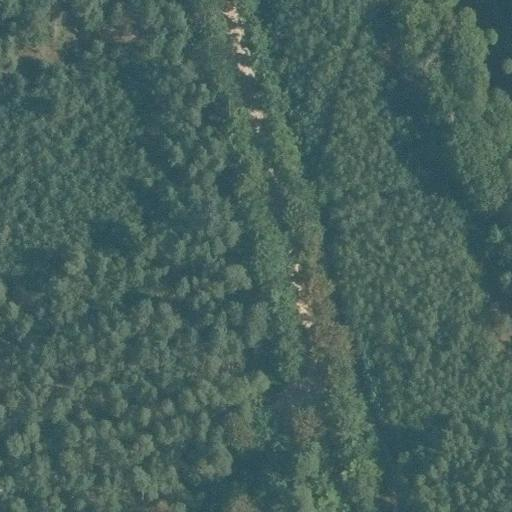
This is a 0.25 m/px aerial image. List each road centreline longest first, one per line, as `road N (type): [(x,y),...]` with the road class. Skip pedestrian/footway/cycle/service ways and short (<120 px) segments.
road 1 (unknown): [(269,0),(356,390),(390,458),(392,511)]
road 2 (track): [(313,389),(225,0)]
road 3 (track): [(313,389),(341,511)]
